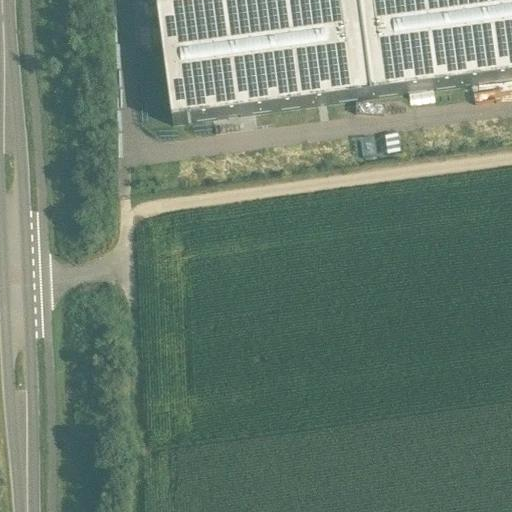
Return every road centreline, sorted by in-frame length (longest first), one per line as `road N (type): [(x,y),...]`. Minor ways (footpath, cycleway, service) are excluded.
road 1 (tertiary): [(34,511),(14,86),(4,52)]
road 2 (track): [(126,297),(129,245),(511,190)]
road 3 (tertiary): [(0,122),(18,511)]
road 4 (track): [(126,297),(137,511)]
road 5 (track): [(0,317),(126,297)]
